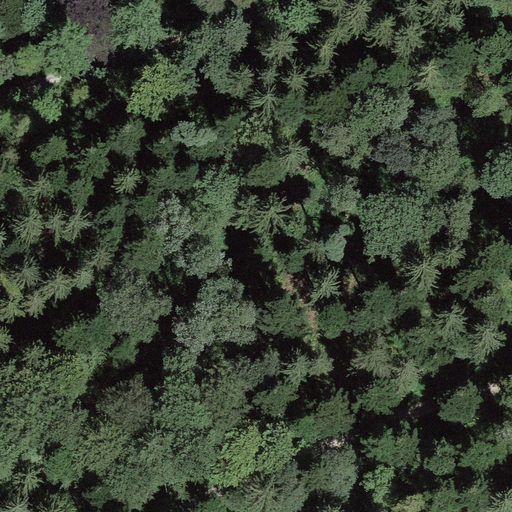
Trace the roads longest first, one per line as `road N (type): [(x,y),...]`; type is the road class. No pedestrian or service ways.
road 1 (track): [(177,511),(445,399),(511,389)]
road 2 (track): [(0,96),(268,0)]
